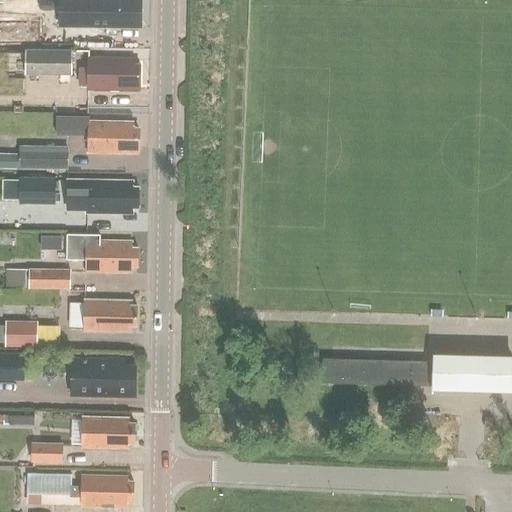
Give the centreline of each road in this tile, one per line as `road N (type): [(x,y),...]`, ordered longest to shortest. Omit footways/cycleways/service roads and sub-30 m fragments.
road 1 (secondary): [(161,475),(169,0)]
road 2 (unclassified): [(511,486),(161,475)]
